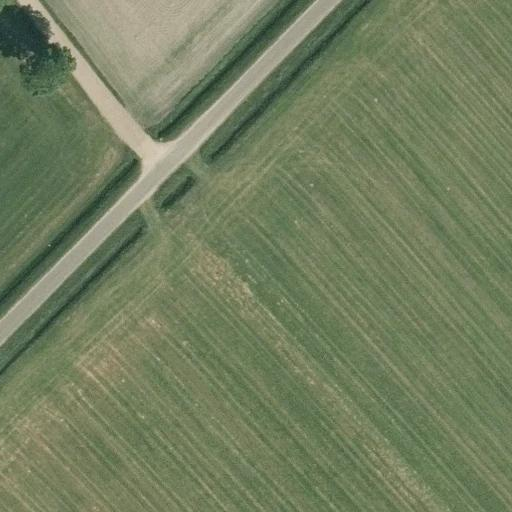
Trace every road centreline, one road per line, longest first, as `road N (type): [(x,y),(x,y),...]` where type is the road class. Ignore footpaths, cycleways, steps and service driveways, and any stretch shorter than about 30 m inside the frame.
road 1 (unclassified): [(160,170),(321,0)]
road 2 (unclassified): [(0,331),(160,170)]
road 3 (unclassified): [(29,0),(160,170)]
